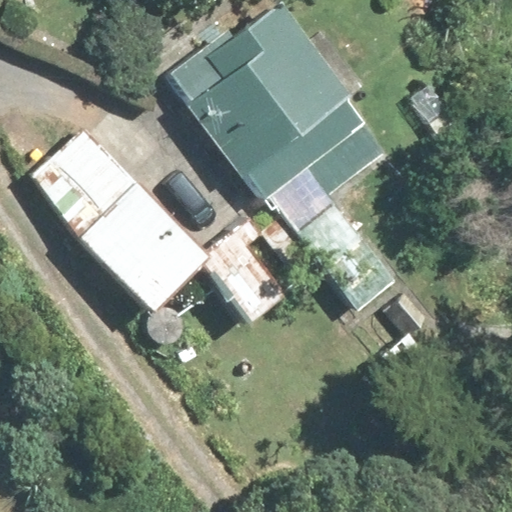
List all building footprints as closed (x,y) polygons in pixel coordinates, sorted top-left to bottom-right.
[(281,0),(256,0),(167,73),(363,314),(399,285),(327,195),(395,140),(281,0)] [(88,233),(146,176),(96,122),(37,176),(88,233)] [(146,176),(88,233),(162,313),(221,259),(146,176)] [(307,280),(256,213),(216,243),(228,260),(217,268),(255,319),(307,280)] [(40,447),(29,455),(69,511),(141,511),(64,405),(29,431),(40,447)]
